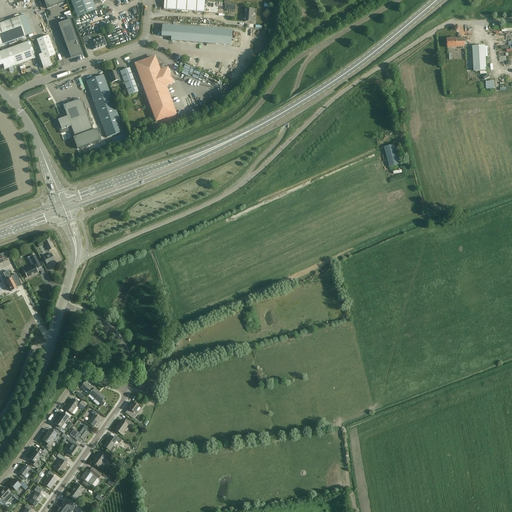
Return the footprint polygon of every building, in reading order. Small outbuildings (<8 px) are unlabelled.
[(62,0),(43,0),(47,9),(52,7),(64,3),(62,0)] [(70,0),(77,17),(96,10),(91,0),(70,0)] [(164,0),(164,9),(204,12),(205,0),(164,0)] [(245,22),(253,23),(254,10),(246,9),(245,22)] [(105,21),(113,17),(110,13),(103,16),(105,21)] [(0,23),(0,45),(25,37),(18,17),(0,23)] [(70,19),(58,24),(70,59),(83,54),(70,19)] [(162,25),(162,37),(172,37),(171,41),(231,46),(232,31),(162,25)] [(36,40),(42,54),(43,59),(48,57),(55,55),(48,36),(36,40)] [(93,50),(106,46),(103,37),(90,42),(93,50)] [(456,47),(465,47),(464,38),(447,39),(447,48),(456,48),(456,47)] [(0,52),(0,65),(4,64),(6,69),(13,66),(13,67),(33,59),(27,42),(0,52)] [(474,72),(486,71),(485,46),(472,47),(474,72)] [(42,54),(38,56),(43,68),(51,65),(49,59),(48,59),(48,57),(43,59),(42,54)] [(154,58),(135,65),(156,121),(175,114),(165,86),(172,83),(167,69),(159,72),(154,58)] [(200,69),(184,63),(181,71),(193,76),(194,74),(198,75),(200,69)] [(121,75),(124,83),(128,95),(138,92),(129,68),(120,72),(121,75)] [(120,84),(124,83),(121,75),(117,76),(115,71),(109,73),(112,83),(118,80),(120,84)] [(107,138),(111,136),(124,132),(103,75),(86,82),(107,138)] [(67,117),(58,120),(59,125),(58,126),(61,133),(69,131),(72,138),(73,138),(77,149),(101,140),(97,129),(92,131),(80,99),(63,106),(67,117)] [(390,167),(399,164),(394,145),(384,148),(390,167)] [(48,239),(44,241),(45,244),(49,251),(53,249),(52,247),(49,242),(48,239)] [(47,265),(54,261),(51,254),(43,258),(47,265)] [(32,267),(23,271),(27,278),(38,273),(36,270),(41,267),(34,255),(27,258),(32,267)] [(12,264),(6,267),(9,273),(15,270),(12,264)] [(7,271),(3,273),(7,281),(3,282),(7,290),(9,289),(10,290),(11,292),(16,289),(16,288),(21,286),(18,280),(15,274),(13,276),(10,277),(7,271)] [(84,383),(80,387),(82,390),(89,395),(95,399),(93,401),(97,405),(99,403),(102,406),(105,402),(103,400),(105,398),(94,388),(93,390),(87,385),(84,383)] [(71,414),(78,404),(71,399),(64,409),(71,414)] [(136,410),(139,407),(133,403),(129,409),(129,410),(128,411),(126,411),(124,413),(130,417),(133,419),(138,412),(136,410)] [(92,417),(88,423),(93,427),(99,419),(96,417),(98,414),(93,410),(91,413),(90,412),(88,413),(91,415),(90,416),(92,417)] [(61,413),(58,418),(64,423),(68,418),(64,415),(61,413)] [(64,423),(58,418),(54,424),(57,426),(55,428),(60,431),(62,429),(61,428),(64,423)] [(130,428),(133,424),(126,420),(124,423),(120,420),(118,424),(119,425),(115,430),(121,435),(127,426),(130,428)] [(76,435),(77,436),(80,439),(80,438),(84,441),(88,435),(87,434),(90,430),(85,426),(79,433),(77,432),(73,429),(69,435),(74,438),(76,435)] [(49,430),(46,435),(52,440),(56,435),(58,437),(60,434),(53,429),(51,432),(49,430)] [(46,435),(42,441),(44,442),(42,445),(49,449),(51,447),(50,447),(54,441),(52,440),(46,435)] [(107,441),(103,446),(109,451),(112,452),(115,448),(113,446),(116,441),(119,444),(121,440),(114,435),(113,438),(110,436),(106,441),(107,441)] [(69,442),(72,444),(66,452),(67,452),(65,454),(70,458),(72,456),(73,456),(78,448),(77,448),(79,445),(68,437),(66,440),(69,442)] [(32,454),(39,459),(41,455),(44,457),(47,452),(40,448),(38,450),(36,448),(32,454)] [(98,453),(91,463),(98,468),(101,464),(104,466),(109,457),(103,452),(101,455),(98,453)] [(32,454),(28,459),(31,461),(29,463),(36,468),(37,465),(38,465),(39,463),(37,461),(39,459),(32,454)] [(60,474),(67,464),(66,463),(67,460),(58,454),(56,457),(61,460),(54,469),(60,474)] [(25,481),(32,470),(24,465),(18,473),(21,475),(19,477),(25,481)] [(86,470),(80,479),(87,483),(91,486),(97,478),(98,479),(101,475),(92,468),(89,472),(86,470)] [(50,489),(56,480),(52,477),(54,475),(49,471),(47,474),(45,476),(48,478),(43,484),(50,489)] [(21,481),(19,484),(13,479),(9,484),(16,491),(21,486),(25,490),(28,487),(21,481)] [(84,494),(86,491),(76,484),(68,496),(75,500),(78,496),(79,496),(82,492),(84,494)] [(40,502),(43,497),(39,494),(42,490),(37,486),(33,491),(36,492),(29,502),(35,506),(38,501),(40,502)] [(3,499),(10,493),(5,488),(0,492),(0,497),(0,501),(3,504),(5,502),(3,499)] [(62,503),(56,511),(70,511),(74,507),(66,502),(64,505),(62,503)]
